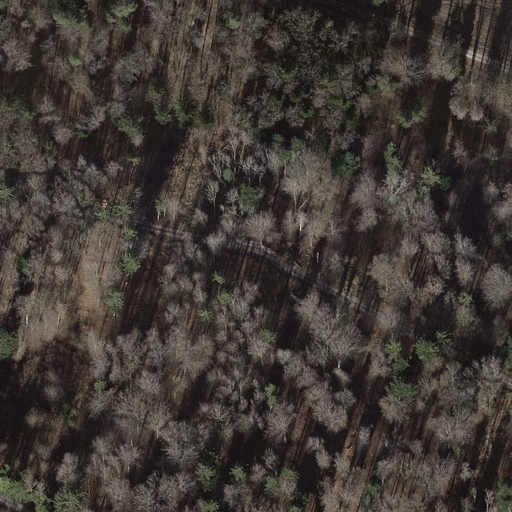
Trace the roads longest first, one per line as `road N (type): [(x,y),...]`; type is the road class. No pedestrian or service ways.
road 1 (track): [(0,173),(89,210),(293,267),(511,380)]
road 2 (track): [(323,0),(511,72)]
